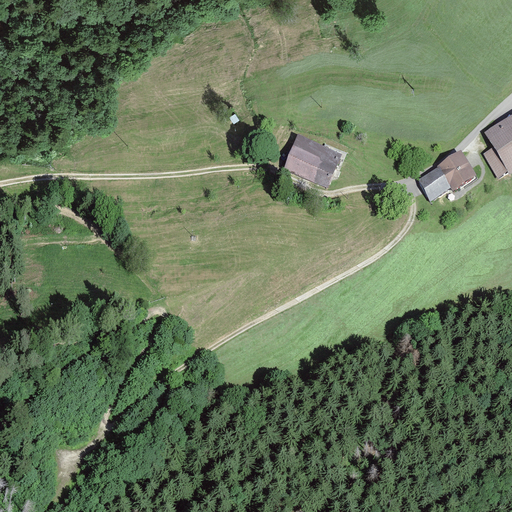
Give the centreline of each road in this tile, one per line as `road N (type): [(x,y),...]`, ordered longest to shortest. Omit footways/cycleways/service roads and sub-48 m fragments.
road 1 (track): [(410,184),(414,213),(395,245),(229,335),(154,385),(86,447),(162,311),(100,346),(0,426)]
road 2 (track): [(410,184),(330,196),(266,167),(0,185)]
road 3 (track): [(511,96),(410,184)]
